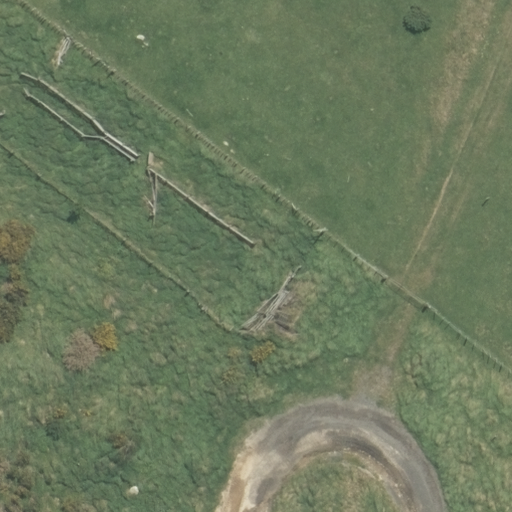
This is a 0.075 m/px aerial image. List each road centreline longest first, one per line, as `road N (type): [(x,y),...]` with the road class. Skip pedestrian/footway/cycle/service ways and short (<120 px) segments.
road 1 (track): [(358,424),(511,59)]
road 2 (track): [(251,511),(265,468),(292,434),(326,421),(358,424),(386,442),(427,511)]
